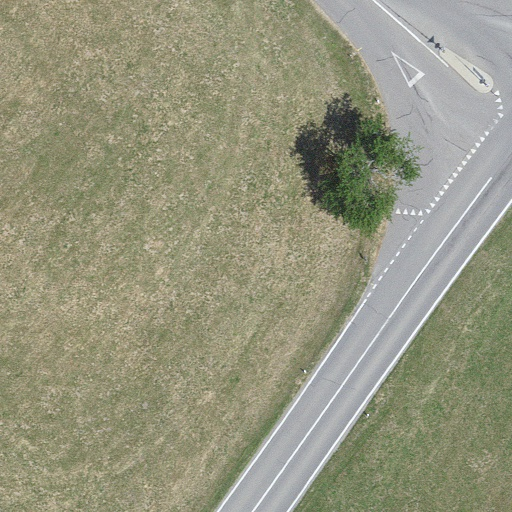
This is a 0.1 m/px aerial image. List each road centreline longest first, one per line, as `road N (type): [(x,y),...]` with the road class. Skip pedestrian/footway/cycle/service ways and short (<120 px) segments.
road 1 (primary): [(511,149),(249,511)]
road 2 (tertiary): [(380,0),(511,102)]
